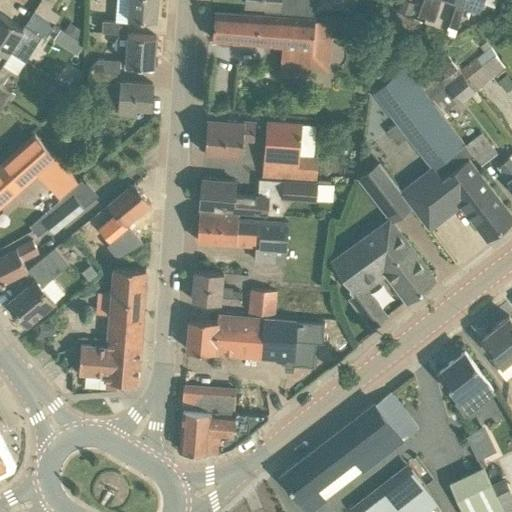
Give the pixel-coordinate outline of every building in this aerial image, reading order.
[(40,0),(34,10),(55,22),(61,12),(52,7),(55,0),(40,0)] [(158,0),(131,0),(130,17),(157,18),(158,0)] [(265,12),(300,15),(300,0),(245,0),(245,3),(266,5),(265,12)] [(349,2),(347,14),(349,14),(349,16),(352,16),(352,20),(367,20),(367,21),(378,20),(377,9),(376,0),(351,0),(351,1),(349,2)] [(414,3),(406,0),(402,0),(399,11),(410,14),(414,3)] [(431,0),(423,0),(419,15),(426,18),(431,0)] [(441,0),(450,0),(457,2),(457,0),(431,0),(426,18),(434,21),(441,0)] [(483,0),(457,0),(457,2),(449,25),(457,28),(465,5),(480,10),(483,0)] [(55,22),(34,10),(28,20),(24,28),(0,12),(0,42),(10,49),(19,35),(35,46),(46,30),(49,32),(55,22)] [(333,21),(316,20),(300,18),(300,15),(265,12),(265,15),(216,11),(214,39),(282,45),(279,72),(311,75),(312,69),(329,71),(333,21)] [(129,21),(119,21),(104,20),(103,32),(121,33),(127,33),(128,33),(129,33),(129,21)] [(70,21),(64,30),(77,38),(83,29),(70,21)] [(84,43),(61,28),(54,39),(77,54),(84,43)] [(157,35),(127,33),(124,63),(155,65),(157,35)] [(484,52),(460,71),(465,78),(476,91),(506,67),(496,54),(488,43),(486,41),(480,46),(484,52)] [(10,49),(0,42),(0,96),(7,100),(12,91),(2,85),(12,69),(2,62),(10,49)] [(98,60),(90,70),(118,71),(120,72),(121,59),(99,58),(98,60)] [(446,77),(441,81),(456,100),(460,105),(476,92),(472,87),(460,71),(458,68),(452,59),(440,68),(446,77)] [(432,165),(400,188),(412,205),(429,226),(461,202),(487,236),(486,238),(486,239),(511,219),(511,208),(471,156),(473,154),(465,144),(440,111),(426,93),(405,67),(374,92),(432,165)] [(153,83),(122,81),(117,81),(118,71),(90,70),(88,70),(88,92),(101,93),(101,105),(119,105),(119,112),(136,113),(136,107),(152,108),(153,83)] [(511,79),(507,73),(498,80),(507,91),(511,86),(511,79)] [(257,121),(208,118),(205,153),(243,155),(244,138),(256,139),(257,121)] [(303,123),(267,120),(263,174),(298,177),(298,176),(317,178),(319,156),(300,154),(303,123)] [(465,144),(473,154),(481,164),(497,151),(481,131),(465,144)] [(96,160),(91,153),(79,163),(84,169),(96,160)] [(511,153),(511,155),(510,154),(496,164),(511,184),(511,153)] [(24,195),(42,213),(78,180),(60,161),(24,195)] [(359,178),(392,219),(392,220),(412,205),(400,188),(382,165),(380,162),(359,178)] [(0,205),(24,185),(3,164),(0,167),(0,205)] [(240,211),(268,213),(270,194),(236,191),(237,180),(202,178),(200,206),(240,209),(240,211)] [(318,181),(284,179),(282,197),(317,200),(318,181)] [(151,202),(135,182),(108,204),(117,214),(100,228),(111,242),(112,242),(130,228),(126,223),(127,222),(151,202)] [(84,208),(75,195),(44,220),(54,233),(84,208)] [(290,220),(239,216),(239,213),(200,210),(198,239),(255,243),(254,261),(287,263),(290,220)] [(112,242),(111,242),(108,244),(118,257),(143,242),(127,222),(126,223),(130,228),(112,242)] [(351,289),(354,294),(365,287),(367,285),(386,271),(407,300),(411,297),(432,280),(389,222),(342,256),(334,262),(351,285),(351,289)] [(24,261),(40,253),(35,241),(0,256),(0,283),(28,270),(24,261)] [(52,277),(63,268),(69,263),(56,247),(51,252),(26,272),(33,281),(9,302),(27,324),(56,299),(64,292),(52,277)] [(112,313),(143,315),(147,268),(115,265),(113,291),(98,291),(97,312),(112,313)] [(241,292),(232,292),(232,297),(222,296),(223,271),(195,269),(192,299),(240,303),(241,292)] [(277,290),(251,288),(250,312),(274,314),(277,290)] [(378,302),(362,314),(373,328),(388,316),(378,302)] [(143,315),(112,313),(110,347),(82,344),(81,356),(140,362),(143,315)] [(188,349),(261,356),(265,318),(219,314),(218,320),(190,318),(188,349)] [(511,318),(510,315),(483,336),(502,361),(497,364),(506,376),(511,371),(511,318)] [(297,321),(265,318),(261,356),(286,357),(285,367),(294,368),(295,364),(315,366),(317,342),(323,342),(325,323),(297,321)] [(54,321),(40,323),(42,335),(56,333),(54,321)] [(465,349),(439,369),(460,397),(473,386),(483,399),(496,389),(486,376),(465,349)] [(81,356),(79,371),(106,374),(106,380),(138,382),(140,362),(81,356)] [(184,405),(200,407),(201,386),(185,385),(184,405)] [(236,389),(220,388),(218,408),(234,409),(236,389)] [(375,402),(282,474),(310,509),(325,497),(317,488),(379,440),(386,449),(386,450),(418,425),(391,391),(376,403),(375,402)] [(184,409),(180,449),(213,452),(218,452),(219,452),(221,437),(232,438),(231,448),(233,447),(268,419),(268,416),(235,411),(234,413),(184,409)] [(487,464),(483,456),(478,459),(482,467),(487,464)] [(434,497),(425,485),(426,484),(408,462),(351,506),(354,511),(424,511),(436,503),(432,498),(434,497)] [(503,511),(491,485),(483,467),(451,482),(465,511),(503,511)] [(491,485),(503,511),(511,511),(511,490),(506,478),(491,485)]
